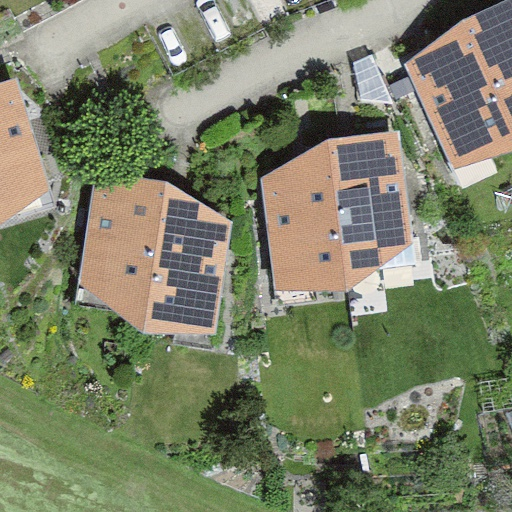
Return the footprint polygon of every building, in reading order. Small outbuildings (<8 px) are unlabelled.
[(511,11),(467,33),(472,44),(511,127),(511,11)] [(511,140),(511,127),(472,44),(419,69),(461,156),(485,144),(489,151),(511,140)] [(0,95),(0,205),(12,201),(10,194),(37,186),(8,93),(0,95)] [(330,152),(333,176),(342,256),(374,252),(373,245),(412,240),(409,215),(398,216),(395,196),(404,187),(393,177),(389,145),(330,152)] [(345,280),(342,256),(333,176),(274,183),(285,280),(314,276),(315,284),(345,280)] [(117,293),(148,298),(161,218),(165,194),(106,185),(91,282),(118,286),(117,293)] [(220,227),(161,218),(148,298),(144,322),(176,327),(177,319),(205,323),(212,279),(222,272),(215,260),(220,227)]
